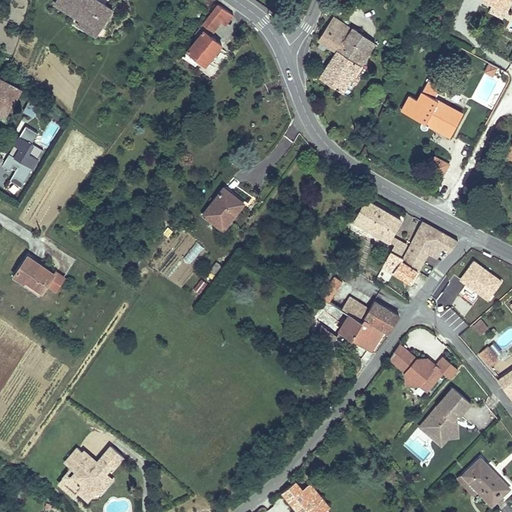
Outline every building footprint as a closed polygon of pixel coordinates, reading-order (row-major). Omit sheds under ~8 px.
[(114,7),(102,0),(56,0),(54,4),(77,18),(73,23),(96,37),(114,7)] [(511,0),(481,0),(481,1),(506,14),(511,1),(511,0)] [(234,15),(218,5),(207,22),(214,27),(221,18),(228,23),(234,15)] [(361,37),(331,17),(326,25),(330,27),(320,43),(337,54),(320,79),(341,94),(366,56),(354,48),(361,37)] [(223,42),(206,30),(191,53),(208,64),(223,42)] [(374,45),(361,37),(354,48),(366,56),(374,45)] [(487,69),(494,73),(497,67),(490,63),(487,69)] [(412,111),(410,115),(423,121),(421,124),(421,126),(421,128),(422,129),(424,129),(426,129),(427,128),(428,125),(432,127),(435,123),(448,130),(459,111),(435,98),(443,83),(431,76),(422,92),(425,94),(421,101),(418,100),(410,95),(404,107),(412,111)] [(0,115),(6,118),(20,89),(0,78),(0,115)] [(462,113),(459,111),(448,130),(435,123),(432,127),(450,136),(462,113)] [(0,169),(0,174),(22,187),(39,157),(29,152),(40,132),(25,124),(0,169)] [(54,135),(49,132),(44,140),(49,143),(54,135)] [(428,170),(442,178),(449,164),(435,157),(428,170)] [(228,229),(246,204),(228,192),(210,216),(228,229)] [(389,241),(392,236),(401,220),(367,200),(355,222),(389,241)] [(434,241),(442,247),(451,252),(458,241),(422,221),(401,261),(418,271),(428,253),(434,241)] [(389,241),(396,245),(399,240),(392,236),(389,241)] [(393,251),(400,254),(406,244),(399,240),(396,245),(393,251)] [(436,257),(442,247),(434,241),(428,253),(436,257)] [(401,261),(404,256),(400,254),(393,251),(392,250),(383,266),(411,283),(418,271),(401,261)] [(28,255),(15,276),(23,282),(25,279),(42,291),(46,285),(54,274),(28,255)] [(444,279),(449,282),(459,273),(452,268),(444,279)] [(65,278),(56,271),(54,274),(46,285),(56,291),(65,278)] [(330,272),(317,295),(329,302),(343,280),(330,272)] [(459,273),(449,282),(474,294),(475,292),(473,291),(477,284),(459,273)] [(23,282),(15,276),(13,278),(39,296),(42,291),(25,279),(23,282)] [(201,293),(207,282),(201,279),(195,289),(201,293)] [(363,317),(369,304),(349,295),(343,308),(363,317)] [(364,319),(383,330),(388,333),(399,315),(375,301),(364,319)] [(383,330),(364,319),(362,322),(350,315),(343,325),(323,310),(316,320),(323,325),(330,330),(324,337),(328,341),(334,334),(337,336),(340,330),(372,350),(383,330)] [(488,328),(480,320),(473,326),(480,335),(488,328)] [(317,332),(324,337),(330,330),(323,325),(317,332)] [(331,343),(337,336),(334,334),(328,341),(331,343)] [(390,359),(397,365),(409,351),(400,344),(390,359)] [(497,359),(487,347),(481,352),(492,364),(497,359)] [(434,367),(424,358),(417,358),(409,351),(397,365),(405,372),(406,377),(415,385),(417,382),(427,391),(443,372),(451,378),(458,370),(443,357),(436,365),(434,367)] [(511,355),(495,365),(500,373),(511,366),(511,355)] [(428,358),(424,358),(434,367),(436,365),(428,358)] [(511,370),(498,380),(506,392),(511,399),(511,370)] [(407,386),(415,385),(406,377),(407,386)] [(453,387),(438,405),(441,409),(427,425),(433,431),(433,439),(458,437),(457,425),(454,422),(454,419),(458,413),(461,415),(472,403),(453,387)] [(441,409),(438,405),(419,426),(433,439),(433,431),(427,425),(441,409)] [(446,450),(458,437),(433,439),(446,450)] [(79,449),(68,464),(79,473),(75,479),(70,476),(66,481),(60,491),(77,503),(80,498),(83,494),(93,492),(97,496),(105,485),(101,482),(105,477),(110,470),(112,472),(121,460),(108,450),(99,463),(79,449)] [(463,474),(478,489),(492,504),(501,496),(504,500),(511,492),(511,483),(491,461),(487,465),(481,458),(463,474)] [(472,494),(478,489),(463,474),(458,479),(472,494)] [(105,477),(101,482),(105,485),(97,496),(100,498),(111,482),(105,477)] [(297,511),(319,511),(320,511),(302,489),(294,480),(280,491),(297,511)] [(302,489),(320,511),(329,505),(309,482),(302,489)] [(90,505),(97,496),(93,492),(83,494),(80,498),(90,505)]
